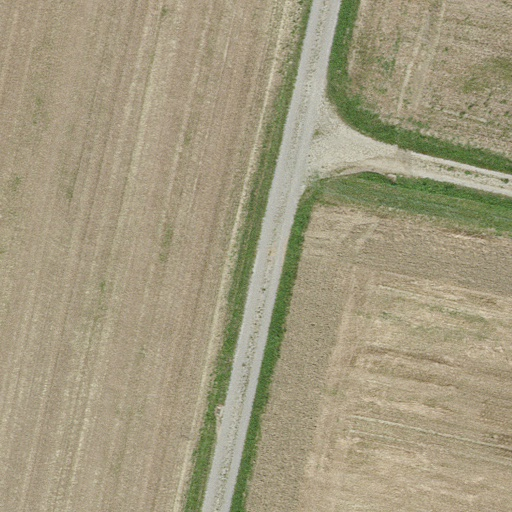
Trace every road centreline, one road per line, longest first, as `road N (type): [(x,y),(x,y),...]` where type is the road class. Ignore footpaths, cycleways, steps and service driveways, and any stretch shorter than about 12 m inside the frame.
road 1 (track): [(225,511),(337,0)]
road 2 (track): [(511,188),(308,143)]
